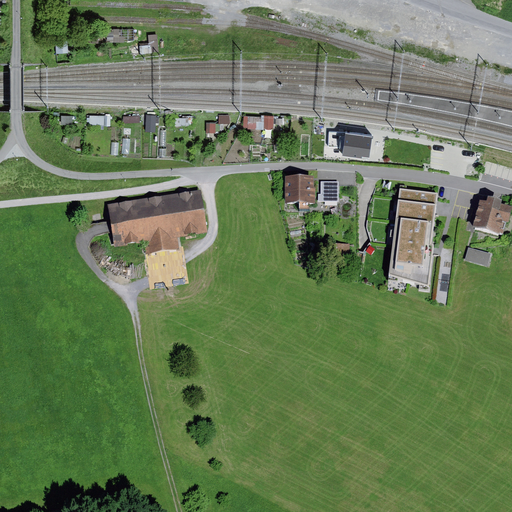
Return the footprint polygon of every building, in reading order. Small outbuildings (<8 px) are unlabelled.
[(407,45),(411,16),(379,11),(375,41),(407,45)] [(113,33),(107,33),(107,41),(113,41),(113,44),(124,44),(124,30),(113,30),(113,33)] [(421,31),(419,44),(429,45),(431,32),(421,31)] [(157,34),(148,35),(150,54),(159,53),(157,34)] [(442,35),(438,49),(457,54),(461,40),(442,35)] [(482,45),(464,43),(463,57),(480,59),(482,45)] [(148,46),(139,47),(140,55),(149,54),(148,46)] [(222,114),(219,114),(219,125),(233,124),(233,115),(223,116),(222,114)] [(261,114),(249,114),(249,125),(261,125),(261,124),(261,117),(261,114)] [(72,116),(61,116),(61,126),(72,126),(72,116)] [(110,116),(89,116),(89,126),(110,127),(110,116)] [(216,123),(207,123),(207,134),(217,134),(216,123)] [(238,133),(228,127),(222,136),(232,143),(238,133)] [(337,130),(320,129),(320,146),(336,147),(337,130)] [(372,135),(346,131),(344,147),(352,148),(351,152),(370,155),(372,135)] [(184,144),(176,144),(176,156),(184,156),(184,144)] [(314,176),(286,176),(286,203),(299,203),(299,209),(309,209),(309,203),(315,203),(315,188),(314,188),(314,176)] [(338,182),(321,182),(321,194),(319,194),(319,202),(338,202),(338,182)] [(437,193),(400,188),(390,275),(403,279),(402,283),(415,286),(415,283),(429,287),(433,251),(434,245),(431,245),(436,208),(437,193)] [(201,190),(108,204),(115,247),(128,245),(128,243),(137,242),(137,243),(144,242),(146,254),(180,249),(178,237),(188,235),(188,234),(195,233),(196,234),(207,233),(201,190)] [(486,200),(479,199),(472,227),(503,235),(506,221),(509,221),(511,208),(511,206),(501,204),(503,198),(488,195),(486,200)] [(350,257),(350,244),(330,244),(330,257),(350,257)] [(491,254),(468,248),(465,261),(488,267),(491,254)]
